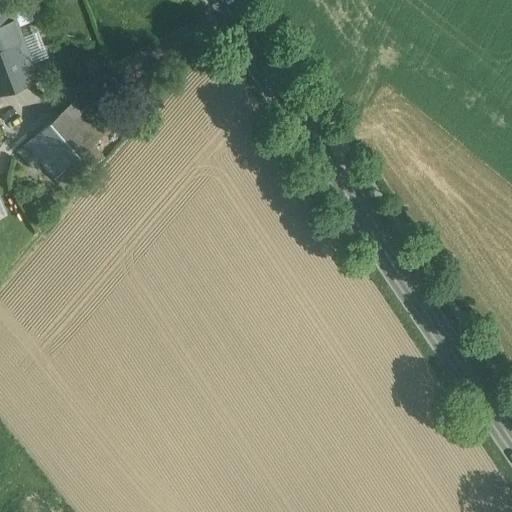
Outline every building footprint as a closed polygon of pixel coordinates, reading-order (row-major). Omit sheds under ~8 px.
[(9,0),(0,3),(0,45),(23,37),(9,0)] [(23,37),(0,45),(0,90),(38,76),(23,37)] [(75,100),(65,109),(75,119),(84,111),(75,100)] [(75,119),(65,109),(39,131),(39,132),(68,165),(70,164),(94,142),(75,119)] [(104,134),(84,111),(75,119),(94,142),(104,134)] [(68,165),(39,132),(28,141),(28,142),(42,157),(57,175),(68,165)] [(27,141),(18,149),(32,166),(42,157),(28,142),(28,141),(27,141)] [(94,142),(70,164),(78,174),(103,152),(94,142)]
